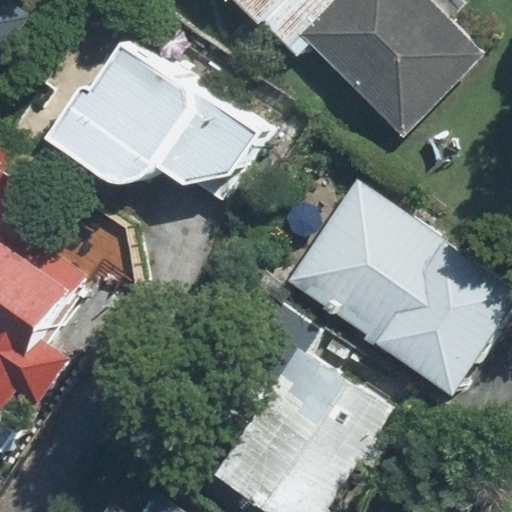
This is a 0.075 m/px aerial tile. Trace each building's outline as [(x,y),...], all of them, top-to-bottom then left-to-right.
[(0,0),(0,63),(35,13),(15,0),(0,0)] [(253,0),(271,17),(288,0),(253,0)] [(288,0),(271,17),(305,51),(319,36),(413,128),(490,52),(436,0),(288,0)] [(278,127),(141,37),(109,84),(96,87),(65,135),(128,176),(165,168),(172,157),(232,196),(278,127)] [(0,145),(0,391),(15,402),(28,383),(49,398),(77,357),(49,339),(92,274),(26,230),(47,200),(5,172),(16,156),(0,145)] [(467,388),(511,320),(511,278),(366,180),(302,277),(467,388)] [(228,466),(298,511),(331,511),(368,456),(381,465),(394,443),(381,435),(400,406),(315,350),(330,328),(282,297),(240,362),(280,387),(228,466)] [(193,511),(167,495),(155,511),(131,511),(119,504),(114,511),(193,511)]
